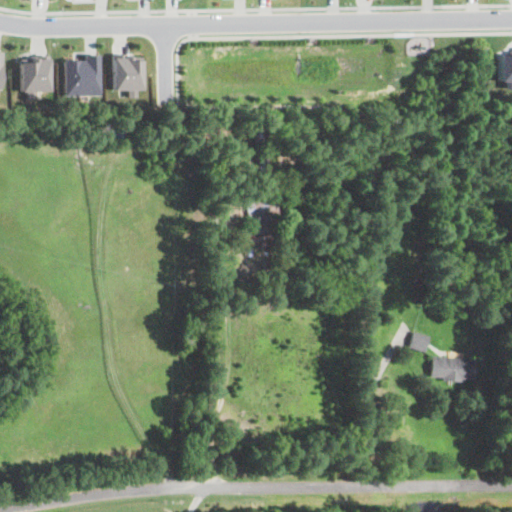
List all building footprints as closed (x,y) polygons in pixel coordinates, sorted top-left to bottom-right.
[(99,94),(98,54),(82,54),(82,59),(62,60),(63,95),(99,94)] [(111,89),(141,89),(141,54),(111,55),(111,89)] [(511,54),(499,54),(499,87),(511,87),(511,82),(511,81),(511,54)] [(49,58),(19,57),(18,90),(48,90),(49,58)] [(124,124),(123,138),(112,137),(111,142),(105,141),(106,123),(124,124)] [(267,242),(268,248),(260,249),(259,244),(236,248),(234,239),(248,236),(247,231),(250,230),(244,199),(266,194),(275,241),(267,242)] [(464,299),(449,300),(446,277),(462,275),(464,299)] [(424,352),(423,353),(408,348),(412,332),(428,337),(424,352)] [(474,360),(472,381),(460,380),(460,383),(442,381),(442,378),(429,377),(431,357),(474,360)] [(388,398),(387,404),(379,403),(380,396),(388,398)]
